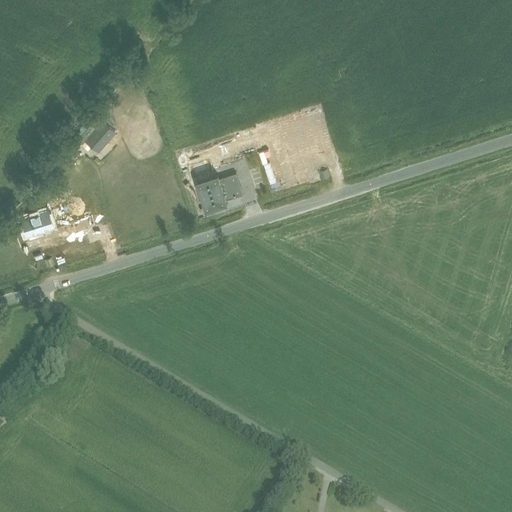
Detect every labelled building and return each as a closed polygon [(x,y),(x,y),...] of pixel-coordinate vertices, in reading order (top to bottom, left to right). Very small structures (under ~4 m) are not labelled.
[(401,119),(396,104),(373,113),(378,128),(401,119)] [(77,131),(81,135),(91,123),(87,120),(77,131)] [(86,140),(98,150),(115,130),(103,121),(86,140)] [(91,124),(81,135),(80,137),(84,140),(96,128),(91,124)] [(204,139),(210,138),(207,128),(201,130),(204,139)] [(350,152),(341,155),(344,163),(353,160),(350,152)] [(354,161),(344,163),(345,169),(355,166),(354,161)] [(320,170),(322,178),(330,175),(327,167),(320,170)] [(218,174),(197,181),(206,209),(227,203),(226,199),(243,194),(236,172),(219,178),(218,174)] [(46,208),(20,216),(25,232),(51,224),(49,218),(54,216),(52,207),(46,209),(46,208)] [(52,257),(43,259),(46,267),(54,265),(52,257)]
